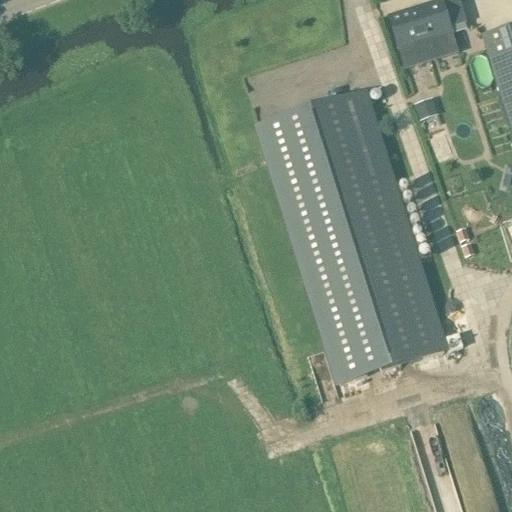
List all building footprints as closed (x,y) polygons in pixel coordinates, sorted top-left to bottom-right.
[(466,26),(458,0),(450,0),(389,18),(399,51),(421,44),(427,53),(454,45),(450,31),(466,26)] [(511,131),(511,28),(483,37),(511,131)] [(336,388),(449,352),(367,93),(254,128),(336,388)] [(420,124),(438,118),(432,101),(414,107),(420,124)] [(507,190),(510,177),(503,176),(500,189),(507,190)]
